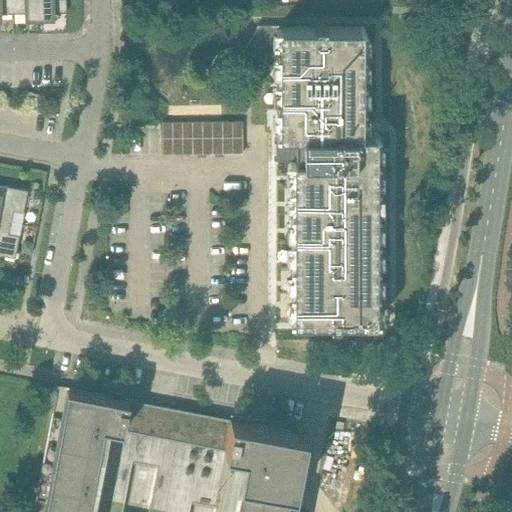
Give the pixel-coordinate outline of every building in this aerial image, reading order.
[(0,0),(0,13),(12,13),(11,0),(0,0)] [(11,0),(12,13),(25,13),(26,18),(30,18),(39,18),(38,0),(11,0)] [(38,0),(39,18),(48,17),(52,17),(52,12),(66,12),(65,0),(38,0)] [(295,157),(295,163),(295,321),(329,321),(329,324),(338,324),(338,321),(373,321),(373,133),(359,133),(359,28),(325,28),(325,24),(315,24),(315,28),(282,27),(282,24),(257,24),(242,52),(243,52),(244,50),(251,53),(258,55),(265,57),(272,57),(272,58),(273,58),(273,54),(281,54),(281,135),(287,135),(287,147),(286,147),(284,147),(283,146),(282,147),(281,147),(280,148),(279,149),(278,150),(278,151),(278,152),(278,153),(279,154),(279,155),(281,156),(282,157),(284,157),(294,157),(295,157)] [(162,122),(162,125),(162,136),(162,154),(188,153),(193,153),(242,153),(242,147),(242,135),(242,129),(242,126),(242,121),(162,122)] [(0,219),(10,221),(13,210),(23,212),(27,189),(0,184),(0,219)] [(10,221),(0,219),(0,254),(14,257),(18,235),(8,233),(10,221)] [(109,390),(108,394),(57,385),(57,386),(32,511),(282,511),(286,490),(298,431),(249,422),(250,418),(230,414),(229,418),(128,398),(129,394),(109,390)]
